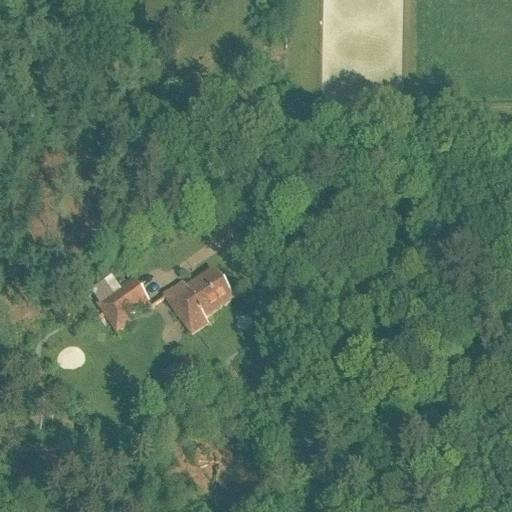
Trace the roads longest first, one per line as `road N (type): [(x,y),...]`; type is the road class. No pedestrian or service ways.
road 1 (track): [(75,0),(347,410)]
road 2 (track): [(347,410),(414,511)]
